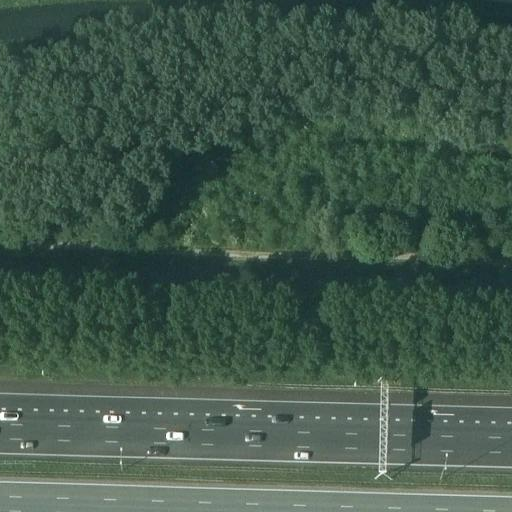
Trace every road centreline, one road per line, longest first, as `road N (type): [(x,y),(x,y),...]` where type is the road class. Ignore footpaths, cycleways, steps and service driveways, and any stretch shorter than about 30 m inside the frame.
road 1 (unknown): [(511,266),(0,242)]
road 2 (motorway): [(511,444),(0,431)]
road 3 (motorway): [(0,504),(299,511)]
